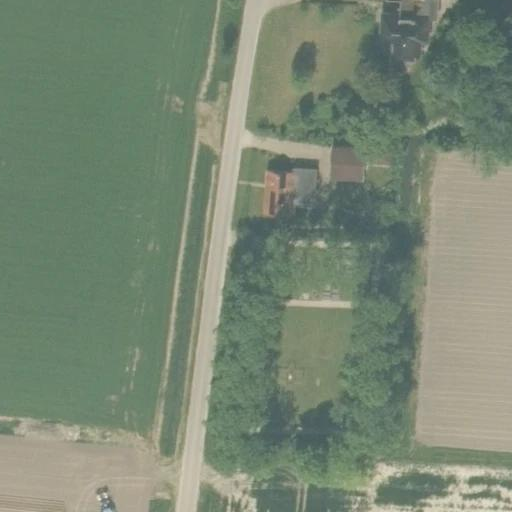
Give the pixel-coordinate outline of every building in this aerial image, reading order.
[(400,0),(399,14),(383,13),(382,34),(390,35),(389,53),(418,55),(419,38),(426,38),(427,15),(423,15),(423,0),(400,0)] [(331,144),(329,177),(363,179),(365,146),(331,144)] [(372,147),(371,161),(393,164),(395,150),(372,147)] [(292,171),(268,169),(265,209),(293,210),(293,203),(314,204),(316,167),(293,165),(292,171)] [(360,427),(360,417),(342,416),(341,426),(360,427)]
